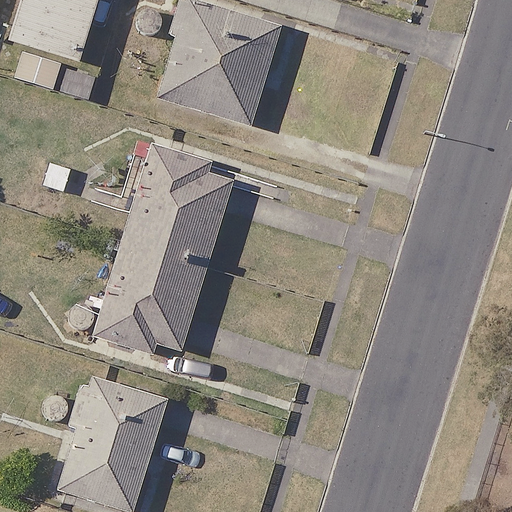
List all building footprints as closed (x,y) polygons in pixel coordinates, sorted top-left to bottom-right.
[(21,0),(9,40),(81,61),(98,0),(21,0)] [(160,46),(173,17),(144,3),(131,32),(160,46)] [(279,30),(187,4),(160,100),(252,126),(279,30)] [(50,152),(39,188),(69,197),(80,161),(50,152)] [(95,336),(157,356),(160,344),(180,350),(233,180),(152,154),(95,336)] [(133,511),(169,398),(88,374),(53,490),(124,511),(133,511)]
